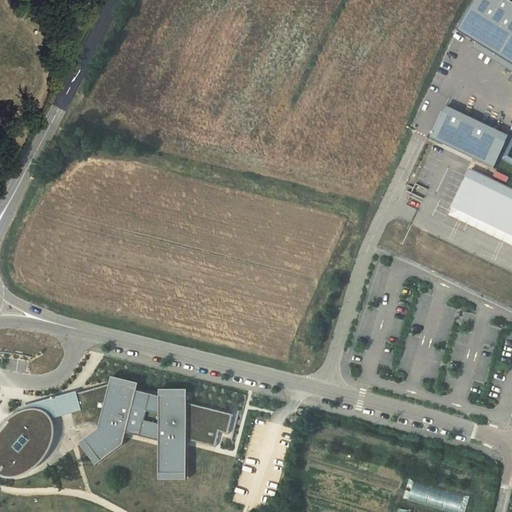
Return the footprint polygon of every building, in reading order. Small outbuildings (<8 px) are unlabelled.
[(480,0),(462,31),(511,60),(511,2),(508,0),(480,0)] [(436,138),(497,168),(511,137),(451,107),(436,138)] [(511,191),(469,172),(452,208),(511,235),(511,191)] [(113,376),(111,384),(138,390),(140,383),(113,376)] [(111,384),(25,410),(26,413),(22,415),(19,417),(14,419),(10,423),(6,427),(2,432),(0,435),(0,470),(3,472),(5,473),(7,474),(10,474),(14,474),(19,473),(23,472),(27,470),(34,465),(38,462),(40,459),(48,449),(51,444),(53,438),(53,432),(52,426),(51,422),(49,420),(73,413),(77,427),(91,423),(100,426),(100,428),(81,443),(97,465),(125,445),(128,433),(161,441),(160,480),(189,480),(188,441),(192,441),(225,449),(234,414),(188,403),(188,396),(161,396),(138,390),(111,384)]
